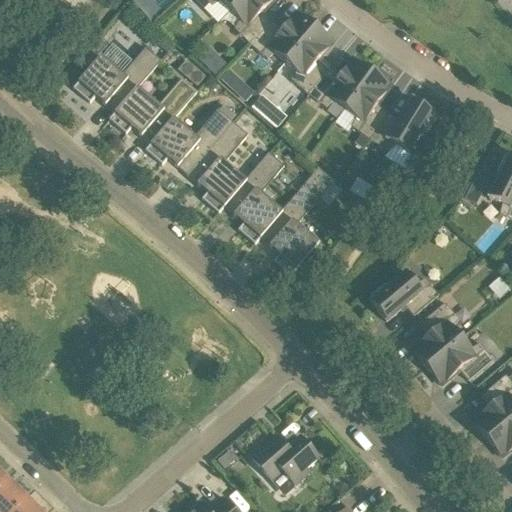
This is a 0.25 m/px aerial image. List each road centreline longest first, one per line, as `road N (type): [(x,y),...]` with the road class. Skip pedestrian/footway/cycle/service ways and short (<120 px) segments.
road 1 (residential): [(299,364),(185,253),(0,101)]
road 2 (residential): [(126,511),(299,364)]
road 3 (residential): [(333,0),(453,87),(511,118)]
road 4 (residential): [(429,511),(299,364)]
